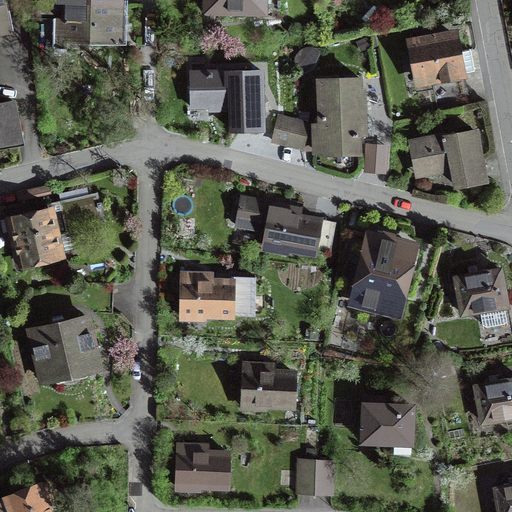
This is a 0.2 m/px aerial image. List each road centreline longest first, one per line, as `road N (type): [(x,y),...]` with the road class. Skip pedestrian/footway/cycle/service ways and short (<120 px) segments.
road 1 (residential): [(148,147),(511,229)]
road 2 (residential): [(137,429),(148,147)]
road 3 (residential): [(0,180),(148,147)]
road 4 (residential): [(0,456),(38,438),(137,429)]
road 5 (residential): [(487,0),(511,125)]
